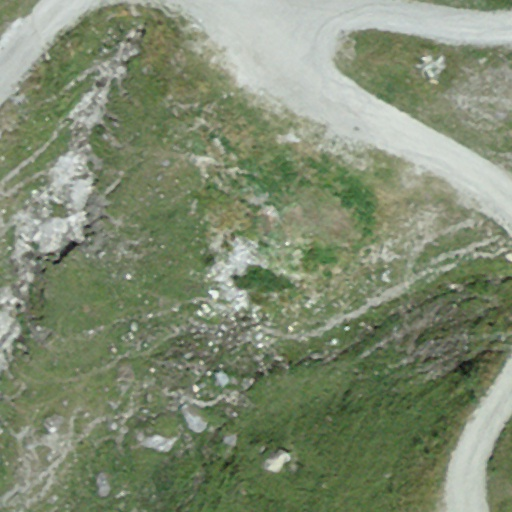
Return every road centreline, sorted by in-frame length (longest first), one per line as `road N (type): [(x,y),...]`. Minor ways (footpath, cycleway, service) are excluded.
road 1 (track): [(269,2),(298,71),(463,161),(511,198)]
road 2 (track): [(269,2),(511,34)]
road 3 (track): [(511,373),(468,469),(470,511)]
